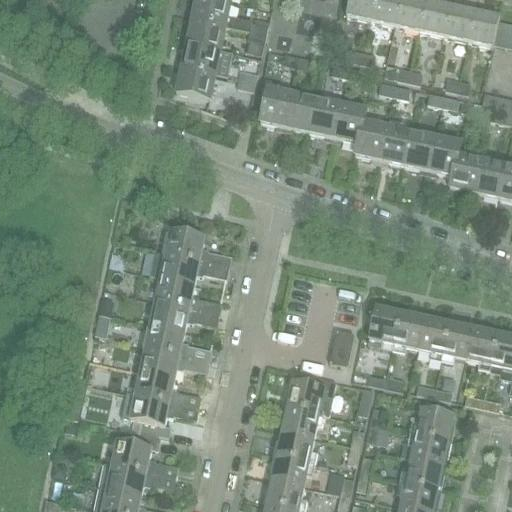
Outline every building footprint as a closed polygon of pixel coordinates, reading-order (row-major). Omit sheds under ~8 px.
[(197,0),(197,2),(231,9),(233,0),(197,0)] [(351,0),(347,22),(369,27),(375,0),(351,0)] [(394,0),(375,0),(369,27),(398,33),(406,2),(394,0)] [(197,2),(192,26),(226,33),(232,34),(234,39),(246,41),(250,38),(267,42),(270,27),(256,24),(255,30),(252,30),(253,27),(228,22),(231,9),(197,2)] [(406,2),(398,33),(420,38),(428,7),(406,2)] [(428,7),(420,38),(446,44),(454,13),(428,7)] [(454,13),(446,44),(470,49),(478,18),(454,13)] [(478,18),(470,49),(493,54),(494,51),(499,28),(500,23),(478,18)] [(192,26),(187,50),(221,58),(226,33),(192,26)] [(511,30),(499,28),(494,51),(511,55),(511,30)] [(247,59),(262,62),(267,42),(250,38),(248,47),(250,47),(247,59)] [(187,50),(182,74),(216,82),(221,58),(187,50)] [(353,57),(350,69),(362,71),(365,59),(353,57)] [(365,59),(362,71),(374,74),(376,62),(365,59)] [(283,72),(298,75),(300,64),(285,61),(283,72)] [(300,64),(298,75),(313,78),(315,68),(300,64)] [(332,82),(347,85),(349,74),(334,71),(332,82)] [(176,100),(210,107),(216,82),(182,74),(176,100)] [(349,74),(347,85),(363,88),(365,78),(349,74)] [(400,75),(397,87),(409,90),(412,77),(400,75)] [(412,77),(409,90),(421,92),(424,80),(412,77)] [(241,78),(239,87),(256,91),(258,82),(241,78)] [(448,85),(445,98),(457,100),(460,88),(448,85)] [(238,95),(255,99),(256,91),(239,87),(238,95)] [(460,88),(457,100),(469,103),(472,90),(460,88)] [(379,101),(394,104),(396,93),(382,89),(379,101)] [(396,93),(394,104),(409,107),(411,96),(396,93)] [(261,129),(285,134),(293,99),(268,94),(261,129)] [(293,99),(285,134),(310,140),(317,104),(293,99)] [(428,111),(442,114),(444,103),(430,100),(428,111)] [(480,125),(494,128),(499,103),(485,100),(480,125)] [(444,103),(442,114),(458,117),(460,106),(444,103)] [(511,105),(499,103),(494,128),(508,131),(511,110),(511,105)] [(317,104),(310,140),(334,145),(342,109),(317,104)] [(342,109),(334,145),(357,150),(359,150),(364,127),(366,127),(368,115),(342,109)] [(359,150),(357,150),(355,162),(380,167),(388,131),(366,127),(364,127),(359,150)] [(388,131),(380,167),(404,172),(412,137),(388,131)] [(412,137),(404,172),(428,178),(436,142),(412,137)] [(436,142),(428,178),(452,183),(454,183),(459,160),(461,160),(463,148),(436,142)] [(454,183),(452,183),(450,195),(475,201),(483,165),(461,160),(459,160),(454,183)] [(483,165),(475,201),(500,206),(507,170),(483,165)] [(511,171),(507,170),(500,206),(511,208),(511,171)] [(170,237),(165,262),(229,275),(232,264),(209,259),(209,257),(204,256),(206,245),(170,237)] [(151,283),(160,285),(196,293),(198,282),(203,283),(204,282),(227,287),(229,275),(165,262),(157,259),(151,283)] [(160,285),(155,309),(220,322),(222,310),(199,305),(199,304),(194,303),(196,293),(160,285)] [(104,305),(101,320),(111,322),(114,307),(104,305)] [(155,309),(150,332),(186,340),(188,329),(194,331),(194,329),(217,334),(220,322),(155,309)] [(381,355),(393,358),(402,316),(386,313),(385,315),(376,314),(369,347),(382,350),(381,355)] [(402,316),(393,358),(405,360),(406,355),(418,358),(426,321),(402,316)] [(426,321),(418,358),(430,360),(429,365),(442,368),(450,327),(426,321)] [(450,327),(442,368),(454,370),(455,366),(467,368),(475,332),(450,327)] [(150,332),(145,356),(210,369),(212,357),(189,352),(189,351),(184,350),(186,340),(150,332)] [(475,332),(467,368),(479,371),(478,376),(490,378),(499,337),(475,332)] [(511,339),(499,337),(490,378),(502,381),(501,386),(511,388),(511,339)] [(355,341),(337,338),(330,370),(348,374),(355,341)] [(145,356),(140,379),(176,387),(178,376),(183,378),(184,376),(207,381),(210,369),(145,356)] [(140,379),(135,402),(200,416),(202,404),(179,399),(179,398),(174,396),(176,387),(140,379)] [(288,397),(285,413),(326,422),(328,411),(332,411),(337,390),(337,389),(295,381),(295,380),(295,381),(293,389),(291,398),(288,397)] [(370,382),(368,392),(385,395),(387,385),(370,382)] [(387,385),(385,395),(402,399),(404,389),(387,385)] [(417,401),(431,404),(434,405),(436,395),(419,392),(417,401)] [(436,395),(434,405),(451,409),(453,399),(436,395)] [(358,421),(367,423),(373,398),(363,396),(358,421)] [(129,427),(134,428),(143,430),(141,440),(170,446),(172,434),(166,433),(168,423),(173,425),(174,423),(197,428),(200,416),(135,402),(127,400),(122,425),(129,426),(129,427)] [(467,402),(465,411),(482,415),(484,406),(467,402)] [(484,406),(482,415),(499,419),(501,409),(484,406)] [(285,413),(280,438),(316,445),(318,433),(323,434),(326,422),(285,413)] [(374,415),(371,429),(370,431),(380,434),(384,417),(374,415)] [(413,429),(411,440),(451,449),(455,433),(452,432),(454,423),(420,416),(418,429),(413,429)] [(68,426),(65,437),(76,439),(79,429),(68,426)] [(376,451),(380,434),(370,431),(367,449),(376,451)] [(355,436),(351,453),(361,455),(364,438),(355,436)] [(118,447),(113,471),(177,485),(179,474),(156,469),(156,467),(151,466),(153,457),(159,458),(161,446),(169,448),(170,446),(141,440),(132,438),(130,450),(118,447)] [(280,438),(274,462),(315,471),(318,459),(313,458),(316,445),(280,438)] [(402,463),(410,465),(446,473),(451,449),(411,440),(409,450),(405,449),(402,463)] [(347,470),(357,472),(361,455),(351,453),(347,470)] [(274,462),(269,486),(305,494),(308,481),(313,482),(315,471),(274,462)] [(363,463),(360,480),(370,482),(374,465),(363,463)] [(403,477),(400,489),(441,498),(446,473),(410,465),(407,478),(403,477)] [(56,470),(53,482),(65,484),(68,472),(56,470)] [(105,470),(100,493),(143,503),(145,493),(150,494),(150,493),(174,497),(177,485),(113,471),(105,470)] [(366,500),(370,482),(360,480),(356,498),(366,500)] [(344,484),(341,501),(350,504),(354,486),(344,484)] [(269,486),(264,511),(270,511),(306,511),(307,508),(303,507),(305,494),(269,486)] [(402,502),(399,511),(437,511),(441,498),(400,489),(398,501),(402,502)] [(100,493),(95,511),(140,511),(143,503),(100,493)] [(338,511),(348,511),(350,504),(341,501),(338,511)]
